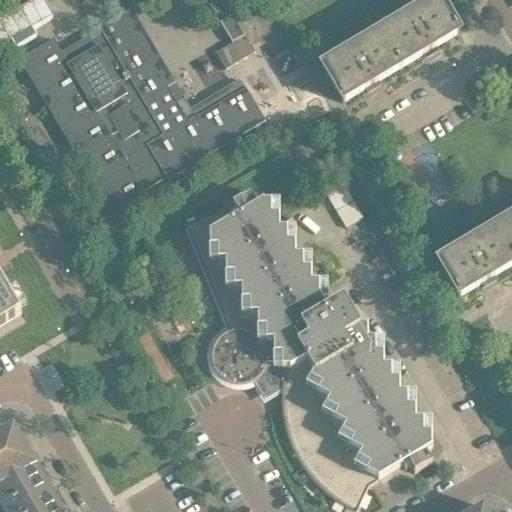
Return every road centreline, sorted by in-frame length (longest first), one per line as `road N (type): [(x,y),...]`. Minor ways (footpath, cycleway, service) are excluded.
road 1 (residential): [(481,480),(311,198)]
road 2 (residential): [(103,511),(21,377)]
road 3 (residential): [(378,119),(511,41)]
